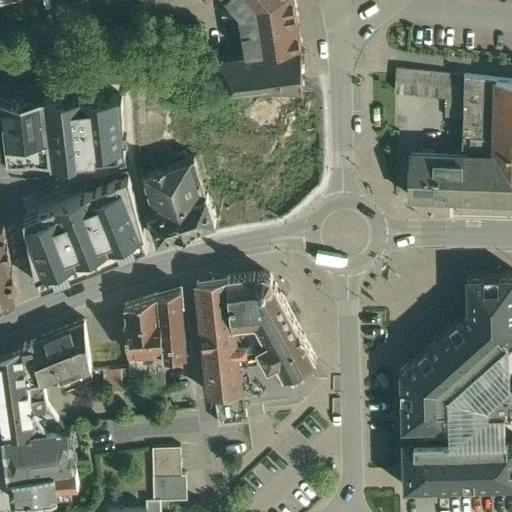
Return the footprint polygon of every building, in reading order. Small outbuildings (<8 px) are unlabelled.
[(293,0),(229,0),(240,14),(247,55),(301,48),(293,0)] [(66,6),(69,25),(90,21),(86,3),(66,6)] [(66,6),(55,8),(59,27),(69,25),(66,6)] [(247,55),(242,56),(219,59),(220,73),(222,89),(226,89),(241,87),(256,85),(257,93),(261,92),(273,90),(289,90),(303,92),(301,48),(247,55)] [(464,74),(396,67),(395,91),(463,98),(464,74)] [(220,73),(210,74),(212,101),(227,98),(226,89),(222,89),(220,73)] [(511,78),(464,74),(463,98),(462,157),(411,155),(410,196),(511,200),(511,78)] [(44,96),(1,97),(8,159),(39,159),(52,159),(44,96)] [(44,96),(52,159),(125,154),(122,96),(44,96)] [(0,159),(8,159),(1,97),(0,97),(0,159)] [(199,122),(177,123),(178,146),(200,144),(199,122)] [(194,158),(166,167),(166,166),(155,170),(155,171),(142,175),(153,211),(149,212),(158,239),(216,220),(215,218),(208,196),(207,193),(206,194),(194,158)] [(129,175),(24,217),(42,285),(147,240),(129,175)] [(457,215),(478,215),(479,200),(457,200),(457,215)] [(0,224),(0,303),(18,296),(14,279),(15,279),(12,264),(11,265),(10,255),(7,240),(3,224),(0,224)] [(468,302),(399,358),(404,482),(511,477),(511,264),(466,266),(468,302)] [(264,271),(257,273),(256,275),(255,274),(255,272),(229,276),(235,324),(256,322),(266,340),(257,345),(268,367),(278,362),(285,375),(316,358),(275,283),(274,283),(272,283),(273,281),(271,274),(264,271)] [(229,276),(197,281),(209,393),(217,392),(243,388),(238,353),(235,324),(229,276)] [(181,286),(158,293),(163,349),(164,356),(186,353),(181,286)] [(158,293),(125,304),(129,355),(138,355),(145,351),(163,349),(158,293)] [(85,319),(35,339),(44,377),(65,368),(81,362),(84,369),(92,365),(85,319)] [(35,339),(0,353),(0,401),(0,405),(49,400),(44,377),(35,339)] [(155,356),(138,358),(138,355),(129,355),(131,373),(156,369),(155,356)] [(81,362),(65,368),(67,375),(84,369),(81,362)] [(122,366),(108,368),(109,389),(123,388),(122,366)] [(243,388),(217,392),(221,421),(247,418),(243,388)] [(49,400),(0,405),(4,434),(66,426),(49,400)] [(66,426),(4,434),(10,475),(57,469),(60,484),(79,482),(77,466),(76,466),(70,425),(66,426)] [(181,444),(153,446),(155,498),(187,497),(186,473),(182,473),(181,444)] [(57,469),(10,475),(12,499),(59,497),(60,484),(57,469)]
